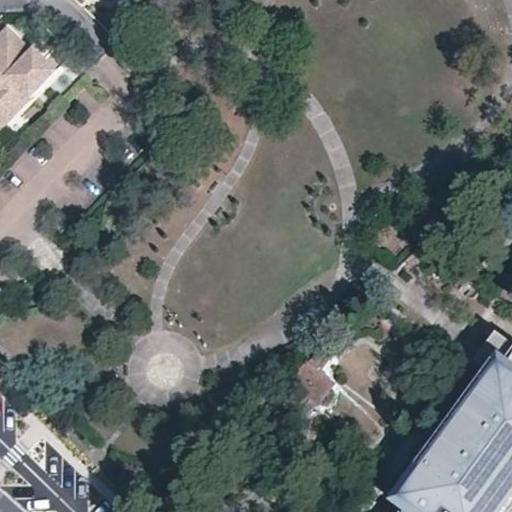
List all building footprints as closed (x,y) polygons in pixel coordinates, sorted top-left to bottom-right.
[(0,32),(0,125),(50,73),(38,62),(42,58),(31,48),(29,50),(5,28),(0,32)] [(42,58),(38,62),(50,73),(53,69),(42,58)] [(28,203),(88,140),(67,119),(0,187),(0,210),(3,207),(28,203)] [(477,362),(504,382),(418,500),(410,497),(406,498),(403,502),(403,510),(404,511),(504,511),(511,501),(511,345),(497,335),(477,362)] [(307,363),(289,380),(318,402),(333,384),(307,363)] [(249,422),(231,441),(247,457),(266,438),(249,422)]
